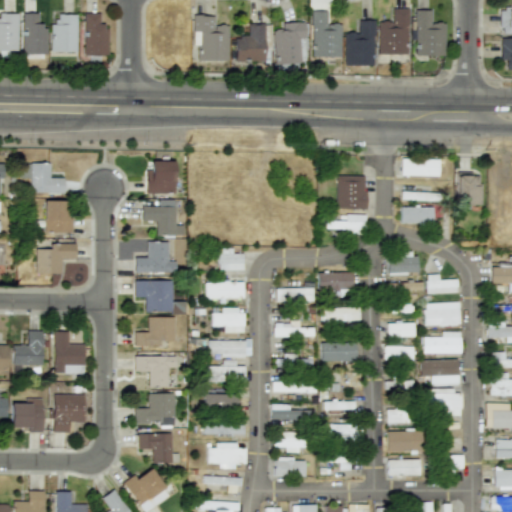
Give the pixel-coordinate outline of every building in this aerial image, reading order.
[(511,0),(511,7),(498,8),(498,34),(511,33),(511,0)] [(376,21),(376,54),(406,54),(406,8),(390,8),(390,21),(376,21)] [(442,56),(443,22),(429,22),(429,10),(414,9),(412,55),(442,56)] [(324,10),(308,11),(309,57),(339,56),(339,23),(324,23),(324,10)] [(0,50),(16,50),(16,13),(0,12),(0,50)] [(44,54),(45,25),(37,25),(37,13),(21,12),(20,53),(44,54)] [(82,55),(106,55),(106,23),(98,23),(98,13),(82,13),(82,55)] [(75,52),(76,14),(56,14),(56,22),(49,22),(48,51),(75,52)] [(196,60),(227,59),(226,25),(212,25),(212,15),(190,15),(191,46),(195,46),(196,60)] [(342,65),(371,65),(372,20),(356,19),(356,33),(342,32),(342,65)] [(302,21),(279,22),(279,29),(270,29),(272,64),(299,63),(298,38),(302,38),(302,21)] [(233,36),(233,61),(262,61),(263,23),(246,23),(246,36),(233,36)] [(503,69),(511,69),(511,37),(497,37),(497,60),(504,60),(503,69)] [(436,159),(398,159),(398,175),(436,176),(436,159)] [(143,192),(171,193),(172,161),(148,160),(148,169),(143,168),(143,192)] [(61,192),(61,177),(48,177),(48,163),(18,163),(18,177),(28,177),(28,192),(61,192)] [(478,205),(478,174),(454,174),(454,204),(478,205)] [(362,209),(363,175),(334,175),(333,208),(362,209)] [(67,200),(40,200),(41,232),(67,232),(67,200)] [(153,235),(180,234),(180,225),(173,225),(172,206),(139,206),(139,221),(153,220),(153,235)] [(430,224),(431,207),(398,206),(397,223),(430,224)] [(323,220),(323,232),(362,233),(363,214),(343,214),(343,221),(323,220)] [(132,257),(132,272),(172,271),(172,261),(166,261),(165,241),(144,241),(144,257),(132,257)] [(72,243),(47,243),(47,248),(32,249),(32,273),(59,273),(59,259),(73,259),(72,243)] [(241,253),(230,253),(230,248),(216,248),(215,269),(240,270),(241,253)] [(415,273),(415,253),(385,254),(385,274),(415,273)] [(511,256),(506,256),(506,265),(489,265),(489,283),(506,283),(506,291),(511,291),(511,256)] [(315,272),(315,289),(350,289),(350,272),(315,272)] [(454,279),(436,279),(436,274),(423,274),(423,293),(455,292),(454,279)] [(131,297),(142,297),(142,311),(169,311),(169,280),(132,280),(131,297)] [(240,297),(240,281),(202,282),(202,298),(240,297)] [(274,301),(310,300),(310,286),(273,288),(274,301)] [(455,302),(421,303),(421,327),(456,326),(455,302)] [(511,305),(490,305),(490,313),(511,312),(511,305)] [(357,321),(357,307),(318,308),(318,322),(357,321)] [(209,326),(221,326),(221,332),(241,332),(241,308),(209,308),(209,326)] [(171,317),(145,316),(144,331),(131,331),(131,345),(157,346),(157,340),(171,340),(171,317)] [(511,325),(501,326),(501,319),(483,319),(484,338),(503,337),(503,343),(511,342),(511,325)] [(271,336),(311,336),(311,327),(297,327),(297,322),(271,322),(271,336)] [(384,323),(385,336),(412,336),(411,322),(384,323)] [(39,330),(23,330),(23,344),(9,344),(9,364),(39,365),(39,330)] [(80,343),(65,343),(65,331),(50,331),(50,373),(81,373),(80,343)] [(458,353),(457,331),(439,331),(439,337),(420,337),(420,353),(458,353)] [(205,355),(247,356),(248,340),(205,339),(205,355)] [(318,360),(353,361),(353,343),(318,342),(318,360)] [(410,361),(410,346),(382,345),(382,360),(410,361)] [(501,351),(487,352),(488,368),(511,367),(511,358),(502,359),(501,351)] [(173,356),(132,355),(131,371),(145,371),(145,386),(165,386),(165,367),(173,367),(173,356)] [(204,365),(204,381),(242,382),(242,366),(232,366),(232,359),(219,359),(219,366),(204,365)] [(417,376),(427,376),(428,384),(456,384),(455,359),(417,360),(417,376)] [(511,395),(511,378),(504,379),(504,375),(487,374),(487,396),(511,395)] [(269,392),(313,392),(313,381),(269,380),(269,392)] [(457,414),(458,389),(425,389),(424,414),(457,414)] [(131,408),(132,424),(171,423),(171,392),(144,393),(145,407),(131,408)] [(201,394),(201,410),(236,409),(235,393),(201,394)] [(49,431),(66,432),(66,422),(80,422),(81,394),(50,394),(49,431)] [(7,429),(39,429),(39,397),(23,397),(23,403),(8,403),(7,429)] [(286,404),(268,404),(268,419),(309,418),(308,409),(287,410),(286,404)] [(487,428),(511,428),(511,410),(488,410),(487,428)] [(241,434),(241,422),(200,423),(200,434),(241,434)] [(343,432),(342,424),(325,425),(325,431),(335,430),(335,433),(343,432)] [(384,431),(384,451),(413,450),(412,430),(384,431)] [(272,453),(296,452),(295,431),(271,432),(272,453)] [(135,433),(135,449),(149,448),(149,463),(169,462),(168,432),(135,433)] [(511,438),(492,439),(492,458),(511,457),(511,438)] [(234,442),(212,442),(212,447),(204,447),(204,463),(215,463),(215,468),(233,468),(232,464),(242,464),(242,448),(234,448),(234,442)] [(346,470),(347,453),(322,453),(322,462),(336,462),(336,469),(346,470)] [(302,476),(302,459),(272,458),(272,476),(302,476)] [(416,459),(385,460),(385,475),(417,474),(416,459)] [(120,483),(140,511),(143,511),(167,495),(148,468),(134,477),(132,474),(120,483)] [(511,487),(511,468),(490,469),(491,488),(511,487)] [(238,485),(238,477),(201,476),(201,483),(238,485)] [(127,511),(112,489),(99,497),(107,510),(103,511),(127,511)] [(10,501),(9,511),(40,511),(41,491),(24,490),(24,501),(10,501)] [(68,491),(53,491),(52,511),(83,511),(84,504),(67,503),(68,491)] [(487,511),(511,511),(511,496),(488,496),(487,511)] [(211,511),(234,511),(235,502),(192,501),(192,508),(212,509),(211,511)] [(429,511),(429,502),(407,503),(407,511),(429,511)]
